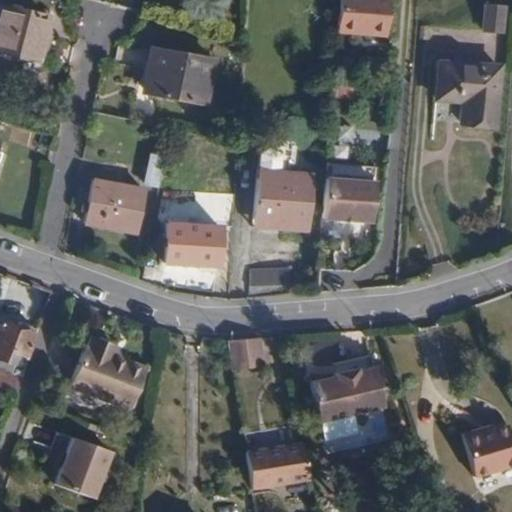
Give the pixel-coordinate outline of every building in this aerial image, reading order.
[(339,0),(338,29),(389,32),(390,0),(339,0)] [(481,35),(504,36),(505,6),(483,5),(481,35)] [(5,6),(0,25),(0,48),(43,60),(54,18),(5,6)] [(154,50),(151,72),(156,73),(154,96),(211,103),(217,58),(154,50)] [(508,70),(447,67),(446,98),(472,100),(471,128),(506,129),(508,70)] [(260,165),(258,222),(313,225),(315,171),(285,171),(285,177),(266,177),(266,165),(260,165)] [(381,179),(331,174),(329,213),(379,219),(381,179)] [(97,183),(87,225),(140,236),(150,193),(97,183)] [(223,225),(166,226),(168,266),(223,265),(223,225)] [(288,265),(288,284),(299,283),(299,264),(288,265)] [(261,265),(261,284),(288,284),(288,265),(261,265)] [(17,285),(8,312),(34,321),(43,294),(17,285)] [(0,388),(11,393),(24,358),(21,355),(31,328),(17,324),(13,329),(0,324),(0,361),(1,362),(1,366),(5,369),(3,375),(0,373),(0,388)] [(82,350),(69,388),(128,410),(143,370),(111,358),(114,347),(89,339),(86,349),(82,350)] [(257,340),(223,342),(229,374),(262,367),(257,340)] [(352,369),(331,376),(331,379),(307,387),(321,426),(383,404),(369,366),(354,371),(352,369)] [(473,430),(458,436),(471,479),(511,466),(511,453),(503,427),(477,435),(473,430)] [(61,457),(56,470),(50,487),(91,501),(107,455),(67,440),(61,457)] [(299,445),(243,455),(251,491),(307,480),(299,445)] [(52,467),(56,470),(61,457),(56,456),(52,467)]
